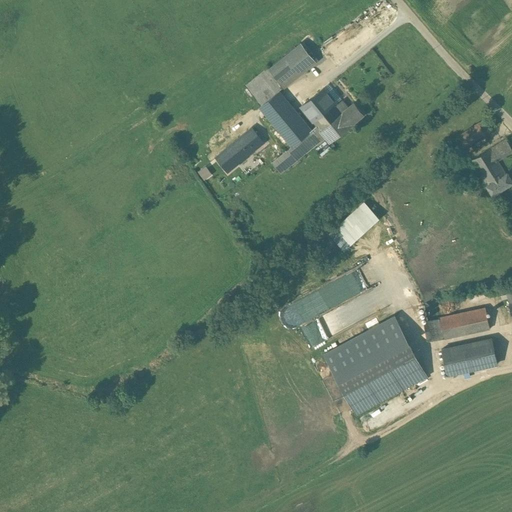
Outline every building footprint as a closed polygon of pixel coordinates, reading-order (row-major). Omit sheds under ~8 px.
[(301,44),(270,69),(284,87),(315,61),(301,44)] [(277,92),(278,91),(282,88),(272,73),(268,67),(246,85),(262,105),(277,93),(277,92)] [(267,115),(292,145),(298,152),(317,137),(315,135),(321,131),(321,130),(318,127),(327,120),(330,123),(337,118),(335,116),(342,110),(343,112),(349,108),(348,107),(329,84),(296,112),(286,100),(267,115)] [(267,115),(286,100),(278,91),(277,92),(277,93),(262,105),(260,107),(267,115)] [(342,110),(335,116),(337,118),(330,123),(327,120),(318,127),(321,130),(321,131),(325,136),(330,141),(363,114),(354,102),(348,107),(349,108),(343,112),(342,110)] [(483,120),(458,136),(465,147),(490,131),(483,120)] [(252,128),(217,157),(228,171),(263,142),(252,128)] [(317,137),(320,141),(325,136),(321,131),(315,135),(317,137)] [(292,145),(272,162),(281,172),(314,146),(320,141),(317,137),(298,152),(292,145)] [(476,164),(484,178),(502,167),(498,160),(511,151),(511,147),(506,139),(490,149),(493,154),(476,164)] [(476,164),(493,154),(490,149),(473,159),(476,164)] [(487,185),(492,194),(511,182),(511,180),(507,172),(505,173),(502,167),(484,178),(488,184),(487,185)] [(330,234),(344,248),(378,217),(365,202),(340,225),(330,234)] [(349,274),(289,300),(308,344),(392,308),(380,282),(357,292),(349,274)] [(486,307),(439,317),(443,338),(490,329),(486,307)] [(325,354),(339,380),(409,343),(395,316),(325,354)] [(428,342),(443,338),(439,317),(424,320),(428,342)] [(492,338),(441,349),(447,375),(498,364),(492,338)] [(409,343),(339,380),(356,413),(426,375),(409,343)]
